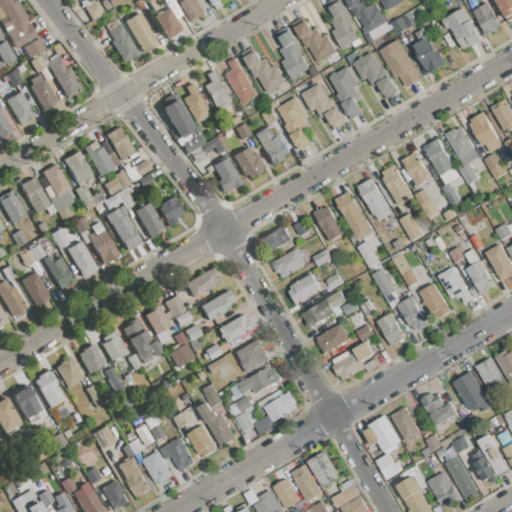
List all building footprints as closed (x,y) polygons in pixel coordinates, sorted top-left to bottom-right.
[(0,0),(17,0),(28,18),(23,21),(6,32),(0,21),(0,0)] [(106,0),(124,0),(111,8),(106,0)] [(147,1),(148,0),(153,0),(158,8),(153,11),(147,1)] [(177,3),(182,0),(196,0),(206,16),(199,20),(198,18),(189,24),(177,3)] [(209,0),(221,0),(224,5),(215,10),(209,0)] [(329,7),(340,0),(351,18),(348,20),(359,39),(341,49),(331,31),(336,29),(331,19),(335,17),(329,7)] [(358,16),(356,17),(346,0),(361,0),(362,1),(364,0),(366,0),(372,8),(377,5),(391,30),(372,40),(368,33),(365,35),(362,29),(365,27),(358,16)] [(410,0),(400,5),(399,4),(387,11),(380,0),(410,0)] [(495,0),(511,0),(511,19),(508,22),(495,0)] [(85,9),(97,1),(104,13),(91,20),(85,9)] [(473,11),(486,4),(493,17),(495,16),(501,26),(487,34),(473,11)] [(441,20),(463,8),(481,40),(463,50),(450,27),(446,29),(441,20)] [(154,17),(168,9),(181,31),(167,40),(154,17)] [(400,26),(404,24),(407,28),(415,23),(409,12),(396,20),(400,26)] [(124,21),(138,13),(157,45),(143,53),(124,21)] [(104,24),(117,17),(139,55),(123,64),(110,42),(113,40),(104,24)] [(23,21),(26,25),(28,24),(36,37),(17,49),(6,32),(23,21)] [(308,47),(306,48),(295,27),(305,21),(312,32),(317,29),(321,37),(326,34),(336,52),(317,62),(308,47)] [(278,38),(291,30),(302,50),(299,51),(309,68),(291,79),(281,61),(286,58),(281,49),(284,47),(278,38)] [(22,48),(38,38),(44,49),(29,58),(22,48)] [(419,58),(421,57),(415,45),(426,38),(432,49),(435,48),(445,65),(428,74),(419,58)] [(379,51),(400,39),(422,78),(405,88),(399,76),(395,78),(379,51)] [(0,42),(4,40),(15,59),(8,63),(6,60),(2,63),(0,60),(0,42)] [(260,61),(266,57),(271,67),(276,65),(286,82),(268,92),(258,75),(253,78),(242,58),(254,51),(260,61)] [(353,63),(371,53),(380,68),(383,67),(398,92),(386,99),(378,86),(374,88),(367,77),(363,79),(353,63)] [(46,63),(59,56),(65,67),(68,66),(81,87),(76,90),(77,92),(68,98),(66,95),(65,96),(52,75),(53,75),(46,63)] [(30,62),(38,57),(45,68),(36,73),(30,62)] [(224,74),(232,70),(227,62),(235,58),(256,95),(241,104),(224,74)] [(328,77),(347,66),(357,84),(353,86),(358,96),(354,99),(363,113),(350,120),(336,95),(338,94),(328,77)] [(2,78),(16,70),(23,81),(13,87),(9,80),(5,83),(2,78)] [(203,87),(210,83),(206,75),(213,70),(231,102),(216,110),(203,87)] [(30,87),(32,85),(29,81),(38,75),(41,80),(44,78),(59,102),(44,111),(30,87)] [(182,100),(189,95),(185,88),(193,83),(210,114),(195,123),(182,100)] [(301,94),(320,83),(328,99),(331,97),(345,123),(334,129),(327,116),(321,119),(315,110),(311,112),(301,94)] [(5,100),(20,91),(30,107),(28,108),(34,119),(21,126),(5,100)] [(278,108),(297,97),(307,114),(301,118),(305,125),(301,127),(311,144),(298,151),(283,126),(287,124),(278,108)] [(489,107),(504,98),(511,111),(511,132),(510,129),(504,133),(489,107)] [(160,108),(176,99),(193,129),(196,127),(205,143),(199,147),(186,154),(176,143),(169,130),(172,128),(160,108)] [(261,114),(271,109),(277,119),(267,125),(261,114)] [(0,111),(12,131),(0,138),(0,111)] [(471,119),(482,113),(501,146),(490,152),(485,143),(482,145),(469,123),(472,122),(471,119)] [(235,129),(242,124),(249,135),(241,140),(235,129)] [(105,135),(120,126),(134,151),(119,159),(105,135)] [(444,133),(454,127),(456,130),(462,126),(479,156),(468,163),(463,166),(444,133)] [(254,135),(268,127),(273,137),(279,134),(290,153),(284,156),(286,159),(281,162),(280,160),(271,165),(254,135)] [(199,147),(205,143),(217,136),(225,150),(218,154),(214,147),(203,153),(199,147)] [(424,146),(437,139),(459,177),(449,182),(445,184),(424,146)] [(83,148),(97,140),(99,144),(105,141),(119,165),(99,176),(83,148)] [(250,179),(247,174),(243,176),(232,156),(248,147),(252,155),(256,153),(265,170),(250,179)] [(63,160),(79,151),(93,175),(77,185),(63,160)] [(401,159),(413,152),(417,159),(421,157),(430,174),(427,176),(429,179),(416,186),(401,159)] [(482,159),(493,152),(501,164),(489,171),(482,159)] [(212,166),(228,157),(243,183),(224,194),(217,182),(220,180),(212,166)] [(133,167),(146,160),(151,170),(139,177),(133,167)] [(468,163),(477,179),(468,185),(459,168),(463,166),(468,163)] [(42,172),(56,164),(70,189),(56,197),(42,172)] [(381,176),(383,175),(381,171),(392,165),(411,197),(397,205),(381,176)] [(121,189),(115,178),(114,176),(123,171),(131,184),(121,189)] [(138,181),(150,174),(153,181),(142,187),(138,181)] [(20,185),(34,177),(50,205),(36,213),(20,185)] [(104,184),(115,178),(121,189),(110,195),(104,184)] [(357,186),(370,178),(387,207),(386,208),(389,213),(377,220),(357,186)] [(449,182),(460,203),(453,207),(441,187),(445,184),(449,182)] [(74,190),(80,187),(82,190),(85,187),(90,196),(99,191),(105,200),(86,211),(74,190)] [(414,194),(424,189),(437,211),(427,217),(414,194)] [(0,203),(0,199),(6,196),(5,194),(12,190),(26,215),(11,223),(0,203)] [(334,200),(350,191),(373,231),(357,240),(356,238),(351,241),(346,232),(351,229),(334,200)] [(102,200),(106,209),(121,203),(117,194),(102,200)] [(175,218),(177,222),(169,226),(159,208),(161,207),(159,204),(173,196),(183,214),(175,218)] [(134,211),(149,203),(162,227),(159,229),(160,231),(149,238),(134,211)] [(56,210),(65,204),(72,216),(62,222),(56,210)] [(312,212),(327,204),(343,232),(328,241),(312,212)] [(106,214),(118,207),(123,216),(127,214),(137,232),(135,234),(141,244),(127,252),(106,214)] [(443,213),(451,209),(455,217),(448,221),(443,213)] [(398,219),(409,212),(423,235),(411,242),(398,219)] [(73,222),(83,217),(90,228),(80,234),(73,222)] [(293,224),(303,219),(310,230),(300,236),(293,224)] [(37,226),(44,222),(48,229),(41,233),(37,226)] [(494,229),(504,223),(511,235),(501,241),(494,229)] [(453,228),(459,224),(462,230),(456,233),(453,228)] [(258,241),(282,227),(290,240),(266,254),(258,241)] [(11,235),(22,229),(28,241),(18,247),(11,235)] [(50,234),(59,229),(68,245),(59,250),(50,234)] [(89,239),(104,230),(119,256),(103,265),(89,239)] [(470,238),(476,234),(482,245),(476,249),(470,238)] [(392,243),(400,238),(404,245),(395,250),(392,243)] [(425,242),(431,239),(434,244),(428,248),(425,242)] [(66,249),(81,241),(97,269),(82,278),(66,249)] [(357,247),(368,241),(380,262),(369,268),(357,247)] [(484,253),(500,244),(511,265),(511,274),(502,281),(496,271),(495,271),(484,253)] [(36,261),(29,250),(38,245),(45,256),(36,261)] [(448,252),(458,247),(465,258),(455,264),(448,252)] [(271,263),(296,249),(305,265),(283,277),(279,271),(277,273),(271,263)] [(311,256),(324,249),(330,259),(317,267),(311,256)] [(465,269),(471,265),(464,253),(473,249),(494,286),(480,294),(465,269)] [(20,255),(29,250),(36,261),(26,267),(20,255)] [(391,259),(401,253),(417,282),(408,287),(391,259)] [(42,260),(50,255),(53,261),(60,258),(74,283),(60,291),(42,260)] [(185,283),(216,265),(222,274),(213,279),(216,285),(193,298),(185,283)] [(2,270),(9,266),(15,277),(8,281),(2,270)] [(438,275),(453,267),(472,299),(465,303),(461,296),(456,298),(455,296),(451,298),(438,275)] [(372,275),(382,269),(385,275),(388,274),(391,280),(389,281),(395,291),(385,297),(372,275)] [(20,281),(35,273),(49,296),(34,305),(20,281)] [(289,285),(311,273),(321,289),(295,304),(288,291),(292,289),(289,285)] [(325,280),(337,274),(342,283),(330,289),(325,280)] [(0,297),(0,283),(5,281),(8,286),(9,285),(11,289),(13,287),(25,309),(22,311),(24,314),(18,317),(16,314),(11,317),(0,297)] [(419,292),(433,284),(450,312),(435,321),(419,292)] [(199,307),(229,290),(235,302),(228,306),(230,310),(208,322),(199,307)] [(331,310),(326,301),(325,299),(340,290),(346,301),(331,310)] [(395,305),(411,295),(428,325),(419,331),(417,327),(410,331),(395,305)] [(164,303),(177,296),(185,311),(173,318),(164,303)] [(340,305),(352,299),(359,310),(347,317),(340,305)] [(359,305),(369,299),(376,311),(366,317),(359,305)] [(301,315),(326,301),(331,310),(334,315),(309,329),(308,326),(306,327),(304,323),(305,322),(301,315)] [(144,315),(152,311),(151,309),(158,305),(171,327),(167,329),(172,338),(160,345),(144,315)] [(0,308),(8,323),(0,327),(0,308)] [(376,321),(390,313),(405,339),(391,347),(376,321)] [(217,329),(243,314),(251,329),(225,344),(217,329)] [(121,329),(129,325),(128,322),(136,318),(148,338),(143,341),(151,354),(149,355),(152,360),(144,364),(141,360),(139,361),(121,329)] [(316,337),(340,323),(349,339),(345,341),(346,344),(341,347),(341,346),(335,349),(335,348),(331,350),(331,349),(323,354),(316,342),(318,341),(316,337)] [(184,332),(196,325),(202,335),(190,342),(184,332)] [(355,332),(367,325),(373,335),(361,342),(355,332)] [(100,344),(104,342),(102,338),(115,331),(127,351),(109,361),(100,344)] [(168,354),(180,347),(174,337),(181,333),(187,343),(185,344),(193,359),(177,368),(168,354)] [(234,353),(258,339),(269,359),(246,373),(234,353)] [(193,352),(189,345),(195,341),(199,348),(193,352)] [(353,349),(367,341),(374,353),(360,361),(355,353),(353,349)] [(149,345),(156,342),(162,353),(156,357),(149,345)] [(204,351),(216,344),(221,354),(210,361),(208,358),(205,360),(202,355),(205,353),(204,351)] [(77,355),(83,352),(82,351),(92,345),(104,365),(88,374),(77,355)] [(360,361),(364,368),(343,381),(339,375),(338,376),(332,366),(334,365),(331,360),(347,351),(349,356),(355,353),(360,361)] [(495,356),(504,351),(506,355),(511,351),(511,383),(511,384),(495,356)] [(127,358),(134,355),(141,367),(134,371),(127,358)] [(55,368),(60,365),(59,363),(70,357),(83,379),(67,388),(55,368)] [(206,367),(224,357),(228,364),(210,374),(206,367)] [(474,367),(491,357),(508,386),(491,396),(474,367)] [(236,385),(269,366),(270,369),(274,367),(281,379),(255,394),(252,388),(242,394),(236,385)] [(105,372),(111,368),(119,382),(113,386),(105,372)] [(34,381),(39,379),(37,376),(47,371),(64,400),(49,408),(34,381)] [(196,375),(202,371),(205,377),(199,381),(196,375)] [(452,382),(471,371),(492,407),(483,412),(480,407),(470,413),(452,382)] [(201,389),(212,383),(222,401),(212,408),(201,389)] [(11,396),(27,387),(40,410),(25,419),(11,396)] [(421,399),(436,390),(445,406),(451,402),(458,414),(436,426),(421,399)] [(262,406),(281,395),(285,402),(291,398),(297,408),(272,423),(262,406)] [(236,403),(247,397),(252,406),(241,412),(236,403)] [(0,429),(0,400),(5,398),(19,423),(2,433),(0,429)] [(198,407),(207,402),(214,415),(220,412),(235,439),(221,447),(198,407)] [(390,415),(404,408),(407,412),(409,411),(421,432),(405,441),(390,415)] [(511,434),(507,426),(509,425),(503,415),(511,408),(511,434)] [(234,418),(245,412),(253,426),(243,432),(234,418)] [(172,418),(181,413),(187,423),(178,428),(172,418)] [(463,419),(473,414),(480,425),(470,430),(463,419)] [(149,431),(143,421),(152,415),(158,425),(149,431)] [(385,415),(400,441),(399,442),(400,444),(386,453),(384,451),(383,452),(377,442),(371,446),(362,432),(370,427),(369,424),(385,415)] [(143,446),(152,441),(142,425),(133,430),(143,446)] [(149,431),(158,425),(164,436),(155,441),(149,431)] [(187,434),(202,425),(217,450),(201,459),(187,434)] [(92,434),(106,426),(114,441),(100,449),(92,434)] [(62,433),(68,430),(72,436),(66,439),(62,433)] [(126,444),(128,443),(124,436),(131,432),(135,439),(137,438),(143,449),(132,455),(126,444)] [(51,438),(60,433),(67,444),(58,450),(51,438)] [(478,440),(489,434),(510,470),(498,476),(478,440)] [(425,440),(435,435),(439,442),(441,446),(431,452),(429,446),(425,440)] [(451,442),(463,435),(470,446),(458,454),(451,442)] [(441,446),(439,442),(449,437),(451,441),(441,446)] [(160,449),(180,438),(194,463),(180,471),(172,456),(166,459),(160,449)] [(511,465),(503,449),(511,443),(511,465)] [(132,455),(133,456),(131,457),(130,457),(129,455),(125,457),(120,448),(126,444),(132,455)] [(477,445),(497,479),(492,482),(490,478),(483,482),(473,463),(475,462),(472,455),(475,453),(472,448),(477,445)] [(431,452),(432,453),(424,457),(421,451),(429,446),(431,452)] [(143,460),(158,451),(172,475),(156,484),(143,460)] [(307,461),(327,451),(342,478),(322,488),(307,461)] [(426,458),(435,452),(440,461),(431,466),(426,458)] [(376,460),(388,454),(393,463),(397,461),(402,471),(386,479),(376,460)] [(445,462),(457,455),(477,490),(465,498),(445,462)] [(116,466),(130,457),(131,457),(149,489),(135,497),(126,481),(125,482),(116,466)] [(290,473),(305,464),(320,491),(305,499),(290,473)] [(84,473),(94,467),(101,480),(91,485),(84,473)] [(428,481),(444,472),(458,498),(442,507),(428,481)] [(59,483),(70,477),(76,489),(66,495),(59,483)] [(397,485),(412,477),(432,511),(407,511),(410,510),(397,485)] [(273,487),(287,479),(300,503),(286,511),(273,487)] [(330,498),(341,492),(338,486),(350,480),(353,485),(354,484),(360,495),(336,508),(330,498)] [(101,489),(115,481),(126,501),(112,509),(101,489)] [(3,486),(10,482),(16,492),(9,496),(3,486)] [(82,511),(72,493),(88,484),(103,511),(82,511)] [(52,502),(47,490),(37,494),(42,506),(52,502)] [(257,511),(253,505),(260,502),(258,497),(270,491),(281,511),(257,511)] [(53,511),(60,508),(54,497),(62,493),(72,511),(53,511)] [(342,511),(340,507),(361,496),(370,511),(342,511)] [(28,511),(26,508),(38,501),(44,511),(28,511)]
